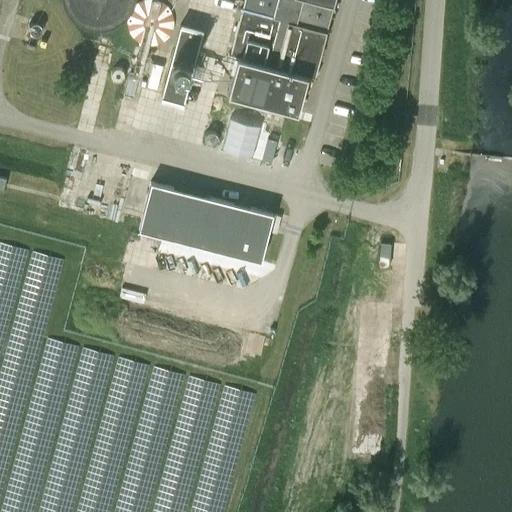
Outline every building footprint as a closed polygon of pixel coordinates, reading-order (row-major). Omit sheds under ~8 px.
[(65,0),(68,3),(73,8),(79,12),(86,15),(93,17),(100,17),(107,16),(114,13),(120,10),(125,5),(128,0),(65,0)] [(242,0),(228,54),(237,56),(227,93),(297,112),(307,75),(314,77),(334,0),(242,0)] [(194,16),(171,119),(192,124),(215,21),(194,16)] [(50,101),(55,77),(15,69),(11,93),(50,101)] [(89,112),(101,115),(106,96),(94,93),(89,112)] [(0,188),(8,190),(12,176),(0,172),(0,188)] [(273,212),(150,181),(138,229),(260,260),(273,212)]
